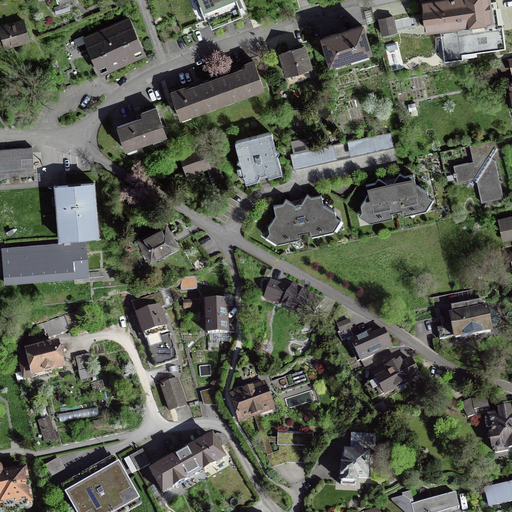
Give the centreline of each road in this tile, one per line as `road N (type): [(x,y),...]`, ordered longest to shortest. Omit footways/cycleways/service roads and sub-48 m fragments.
road 1 (residential): [(511,389),(449,367),(67,134)]
road 2 (residential): [(378,0),(262,31),(165,69),(67,134)]
road 3 (residential): [(278,511),(223,428),(158,429)]
